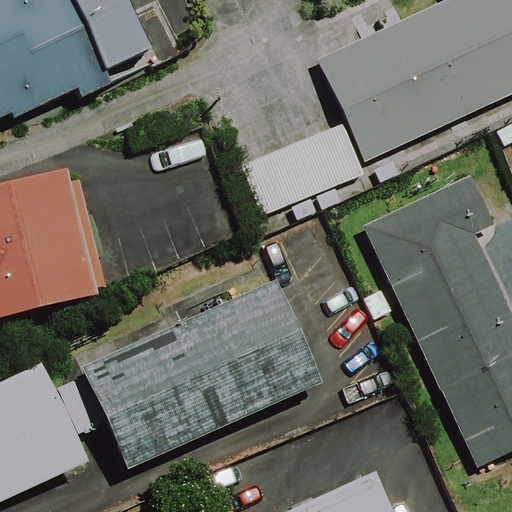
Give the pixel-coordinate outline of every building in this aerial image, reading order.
[(0,0),(0,123),(2,123),(5,129),(66,100),(70,110),(101,96),(96,86),(137,67),(105,0),(0,0)] [(511,0),(458,0),(310,68),(357,170),(511,99),(511,0)] [(336,131),(239,168),(258,220),(356,182),(336,131)] [(56,182),(0,194),(0,331),(86,313),(83,300),(100,296),(75,186),(58,190),(56,182)] [(361,233),(472,475),(511,456),(511,338),(467,241),(486,233),(464,186),(361,233)] [(263,297),(70,378),(114,482),(307,402),(263,297)] [(0,510),(72,481),(29,379),(0,391),(0,510)] [(383,511),(369,480),(299,511),(383,511)]
